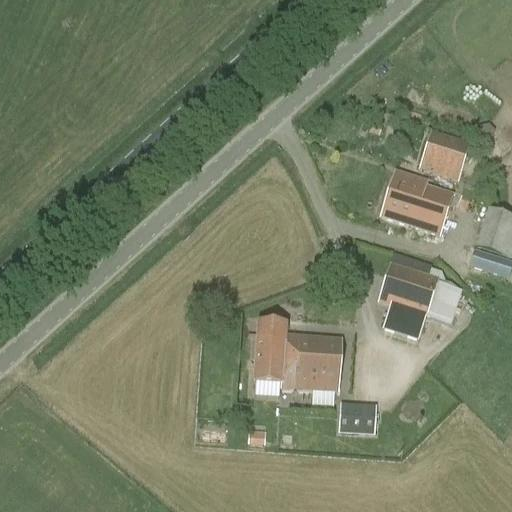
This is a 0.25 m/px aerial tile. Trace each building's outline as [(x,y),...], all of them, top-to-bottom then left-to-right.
[(431,135),(418,174),(458,187),(470,148),(431,135)] [(428,185),(395,175),(381,221),(440,240),(453,200),(426,191),(428,185)] [(470,269),(509,281),(511,272),(511,220),(487,212),(470,269)] [(444,284),(441,274),(430,271),(428,279),(390,266),(376,306),(389,310),(381,332),(417,344),(424,322),(449,330),(461,293),(449,286),(444,284)] [(283,393),(292,394),(296,340),(286,339),(286,328),(257,326),(253,386),(283,388),(283,393)] [(296,340),(292,394),(338,397),(341,343),(296,340)] [(339,407),(338,433),(375,435),(376,410),(339,407)] [(248,449),(264,450),(265,428),(249,427),(248,449)]
